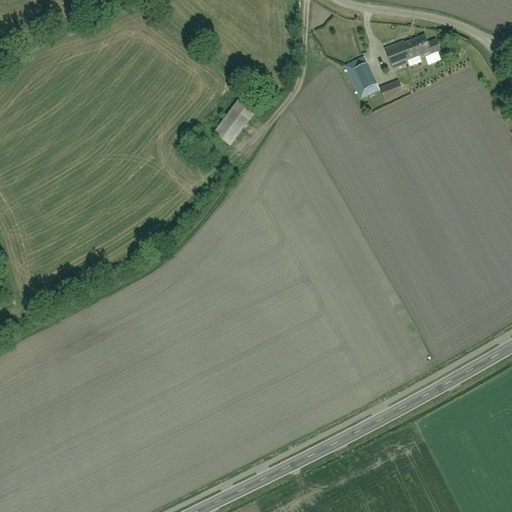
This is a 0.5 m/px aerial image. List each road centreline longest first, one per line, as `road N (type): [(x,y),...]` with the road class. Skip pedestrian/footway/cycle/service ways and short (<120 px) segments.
road 1 (track): [(304,0),(300,80),(217,195),(142,261),(55,299),(0,340)]
road 2 (tertiary): [(197,511),(511,347)]
road 3 (residential): [(484,37),(341,0)]
